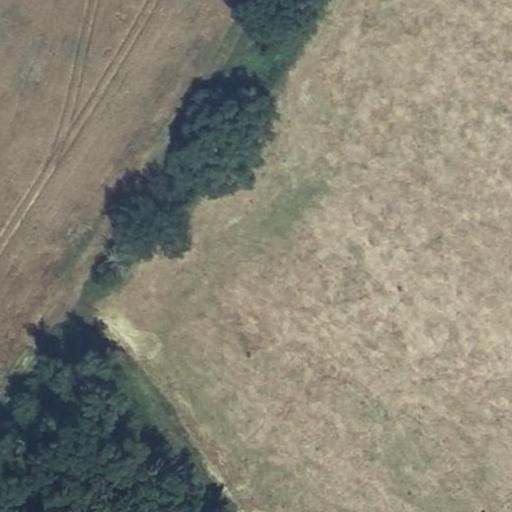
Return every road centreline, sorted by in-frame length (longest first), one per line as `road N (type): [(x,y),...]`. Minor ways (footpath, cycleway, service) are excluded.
road 1 (track): [(44,323),(166,148),(254,0)]
road 2 (track): [(0,395),(44,323),(94,316)]
